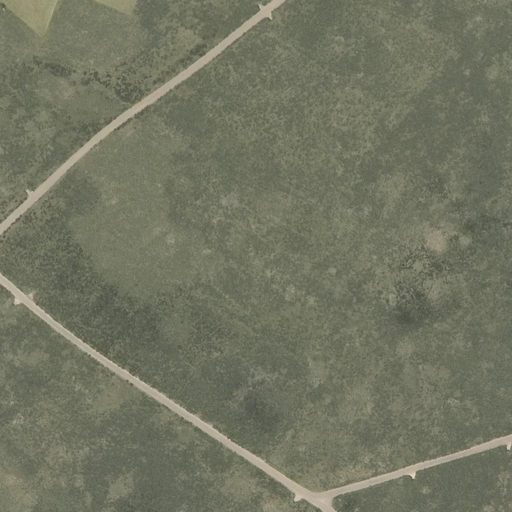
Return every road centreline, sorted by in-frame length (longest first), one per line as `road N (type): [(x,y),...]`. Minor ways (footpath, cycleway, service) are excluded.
road 1 (track): [(511,439),(313,500),(101,360),(0,279)]
road 2 (track): [(0,230),(88,146),(281,0)]
